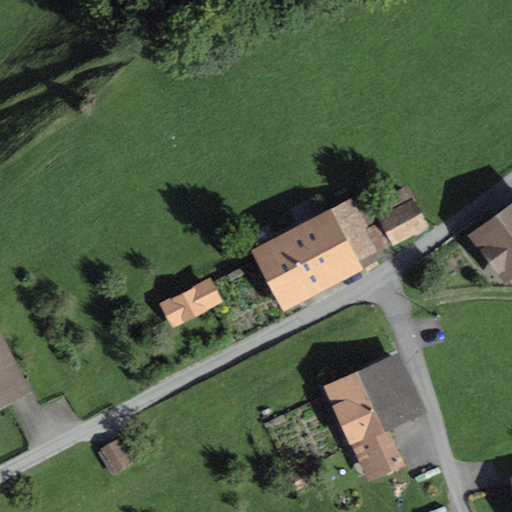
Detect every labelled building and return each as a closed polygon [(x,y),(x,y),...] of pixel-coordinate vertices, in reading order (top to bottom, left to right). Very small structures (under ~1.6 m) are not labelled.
[(377,206),(395,240),(424,225),(406,191),(377,206)] [(339,216),(265,254),(288,296),(326,277),(329,283),(379,257),(349,200),(334,208),(339,216)] [(511,213),(484,234),(510,269),(511,266),(511,213)] [(207,283),(166,305),(175,321),(216,299),(207,283)] [(0,394),(17,385),(0,351),(0,394)] [(400,361),(335,389),(372,472),(398,461),(382,424),(421,407),(400,361)] [(105,450),(116,470),(129,462),(118,442),(105,450)]
